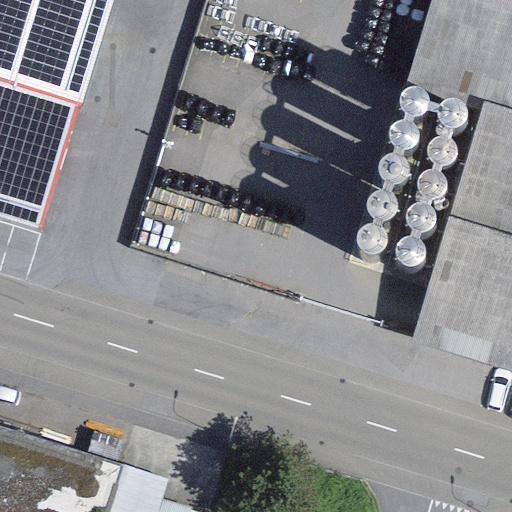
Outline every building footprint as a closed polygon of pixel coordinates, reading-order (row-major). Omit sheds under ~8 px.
[(0,0),(0,223),(43,236),(113,0),(0,0)] [(511,0),(424,0),(410,79),(489,102),(405,346),(511,377),(511,0)] [(411,117),(417,118),(422,118),(427,115),(430,112),(433,107),(433,102),(432,97),(430,92),(426,89),(421,87),(416,87),(411,88),(407,91),(404,95),(402,100),(402,105),(403,110),(407,114),(411,117)] [(447,131),(452,132),(457,132),(462,129),(466,125),(468,121),(469,116),(468,111),(465,106),(461,103),(456,101),(451,101),(446,102),(442,105),(439,109),(437,113),(437,119),(439,124),(442,128),(447,131)] [(401,151),(406,152),(411,152),(416,149),(420,146),(422,141),(423,136),(422,131),(419,126),(415,123),(411,121),(405,121),(401,122),(396,125),(393,129),(391,134),(391,139),(393,144),(396,148),(401,151)] [(436,165),(441,166),(447,166),(451,163),(455,159),(458,155),(458,150),(457,145),(454,140),(451,137),(446,135),(441,135),(436,136),(432,139),(429,143),(427,147),(427,153),(428,158),(432,162),(436,165)] [(388,185),(393,186),(399,185),(403,183),(407,179),(410,175),(410,169),(409,165),(406,160),(402,157),(398,155),(393,155),(388,156),(384,159),(381,163),(379,167),(379,173),(380,178),(384,182),(388,185)] [(423,199),(429,200),(434,199),(439,197),(443,193),(445,188),(445,183),(444,178),(442,174),(438,171),(433,169),(428,169),(423,170),(419,173),(416,176),(414,181),(414,187),(416,192),(419,196),(423,199)] [(376,222),(381,223),(387,223),(392,220),(395,216),(398,212),(398,207),(397,202),(394,197),(391,194),(386,192),(381,192),(376,193),(372,196),(369,200),(367,204),(367,210),(368,215),(372,219),(376,222)] [(412,236),(417,237),(422,236),(427,234),(431,230),(433,225),(434,220),(432,215),(430,211),(426,208),(421,206),(416,206),(411,207),(407,210),(404,214),(402,218),(402,224),(404,229),(407,233),(412,236)] [(366,255),(371,256),(377,256),(381,253),(385,249),(387,245),(388,240),(387,235),(384,230),(380,227),(376,225),(371,225),(366,226),(362,229),(358,233),(357,238),(357,243),(358,248),(361,252),(366,255)] [(401,269),(407,270),(412,270),(417,267),(420,263),(423,259),(423,254),(422,249),(420,244),(416,241),(411,239),(406,239),(401,240),(397,243),(394,247),(392,251),(392,257),(394,262),(397,266),(401,269)] [(210,511),(169,499),(175,481),(0,428),(0,511),(210,511)]
